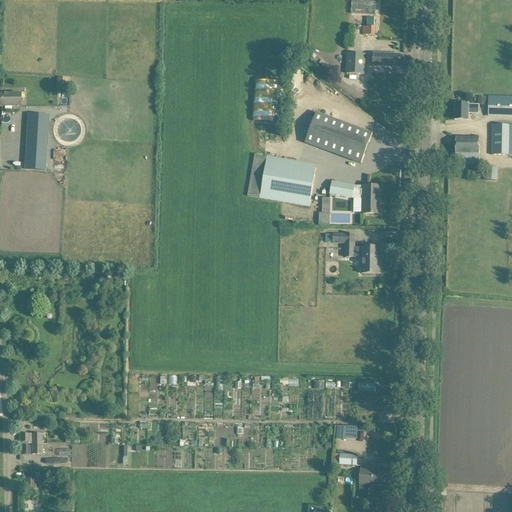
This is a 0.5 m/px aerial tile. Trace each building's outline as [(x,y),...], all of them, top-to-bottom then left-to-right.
[(354,0),(355,17),(372,17),(371,0),(354,0)] [(363,36),(374,36),(375,18),(364,18),(363,36)] [(365,54),(348,53),(346,73),(364,74),(365,54)] [(400,67),(400,56),(375,56),(374,67),(400,67)] [(21,94),(1,95),(1,107),(21,107),(21,94)] [(511,116),(511,98),(488,98),(488,116),(511,116)] [(455,105),(455,121),(468,121),(468,113),(478,114),(478,106),(469,105),(455,105)] [(361,164),(372,134),(316,113),(305,144),(361,164)] [(26,145),(26,157),(46,158),(46,147),(47,139),(48,116),(28,115),(26,145)] [(511,126),(493,126),(492,156),(511,156),(511,126)] [(480,138),(468,138),(456,138),(455,165),(480,165),(480,138)] [(68,164),(69,152),(58,151),(57,164),(68,164)] [(309,207),(316,165),(255,154),(247,196),(309,207)] [(486,169),(485,181),(498,181),(498,169),(486,169)] [(380,215),(381,187),(363,187),(363,188),(355,187),(355,186),(332,182),(329,195),(353,199),(353,197),(362,198),(361,214),(380,215)] [(322,214),(319,214),(319,226),(330,226),(330,214),(322,214)] [(345,258),(362,259),(361,274),(379,274),(380,248),(362,248),(362,249),(354,249),(354,236),(325,235),(325,242),(333,242),(333,244),(345,244),(345,258)] [(329,396),(339,396),(339,384),(329,384),(329,396)] [(393,416),(393,408),(384,407),(383,415),(393,416)] [(357,428),(337,427),(336,438),(356,439),(357,428)] [(32,435),(32,445),(42,445),(42,435),(32,435)] [(42,455),(42,445),(32,445),(32,455),(42,455)] [(74,446),(60,446),(60,459),(73,459),(74,446)] [(118,449),(103,448),(102,460),(118,460),(118,449)] [(335,460),(335,465),(340,465),(357,466),(357,456),(335,455),(335,460)] [(356,472),(355,482),(359,483),(359,485),(360,485),(359,496),(368,496),(369,485),(389,487),(390,472),(360,470),(360,472),(356,472)] [(36,479),(26,479),(26,488),(36,488),(36,479)] [(357,496),(357,505),(372,505),(372,496),(368,496),(359,496),(357,496)]
